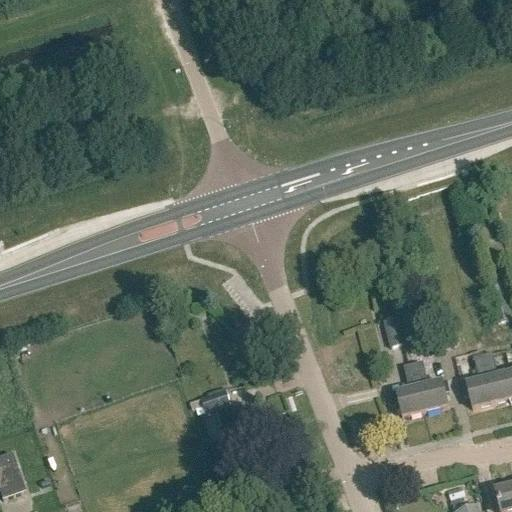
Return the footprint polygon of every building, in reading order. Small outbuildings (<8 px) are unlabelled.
[(502,284),(488,287),(497,328),(511,324),(511,322),(507,301),(505,301),(502,284)] [(379,319),(382,327),(398,323),(396,315),(379,319)] [(399,323),(384,327),(391,354),(405,350),(399,323)] [(492,358),(483,361),(495,408),(510,404),(511,408),(511,407),(511,382),(511,378),(498,381),(492,358)] [(495,408),(483,361),(473,363),(479,386),(460,391),(463,402),(465,402),(469,401),(472,414),(495,408)] [(422,367),(413,370),(425,417),(447,412),(444,398),(449,397),(449,398),(450,398),(447,386),(428,390),(422,367)] [(402,423),(425,417),(413,370),(404,372),(410,395),(390,400),(393,412),(395,411),(399,410),(402,423)] [(206,418),(230,409),(226,396),(201,404),(206,418)] [(264,441),(254,411),(233,418),(232,413),(216,418),(221,432),(235,427),(242,448),(264,441)] [(0,496),(3,505),(26,497),(13,459),(0,463),(0,496)] [(511,511),(511,490),(495,495),(499,511),(511,511)]
